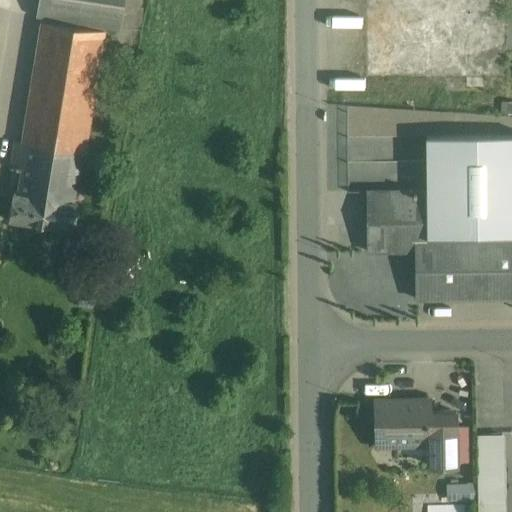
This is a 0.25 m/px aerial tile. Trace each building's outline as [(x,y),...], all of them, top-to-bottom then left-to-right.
[(123,0),(40,0),(37,17),(42,18),(42,21),(105,31),(106,28),(119,30),(123,0)] [(42,21),(41,21),(22,142),(22,144),(27,145),(80,153),(86,154),(105,31),(42,21)] [(511,134),(426,137),(427,191),(428,238),(511,237),(511,134)] [(16,141),(12,165),(16,166),(15,169),(20,169),(21,167),(23,167),(27,145),(22,144),(22,142),(16,141)] [(80,153),(27,145),(23,167),(19,193),(73,201),(80,153)] [(427,191),(367,191),(368,252),(416,251),(428,251),(428,238),(427,191)] [(19,193),(14,192),(10,219),(74,229),(78,202),(19,193)] [(511,237),(428,238),(428,251),(416,251),(416,299),(511,297),(511,237)] [(407,400),(391,400),(391,401),(376,402),(376,446),(429,445),(432,445),(431,412),(431,401),(407,401),(407,400)] [(457,465),(456,412),(431,412),(432,445),(429,445),(430,466),(457,465)] [(503,511),(502,435),(478,435),(478,511),(503,511)] [(475,498),(474,481),(450,482),(450,499),(475,498)]
